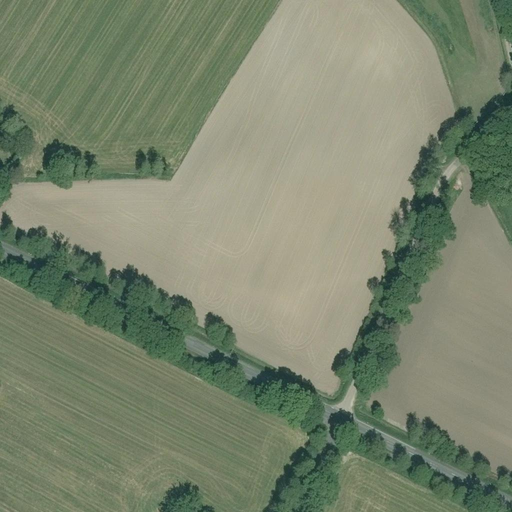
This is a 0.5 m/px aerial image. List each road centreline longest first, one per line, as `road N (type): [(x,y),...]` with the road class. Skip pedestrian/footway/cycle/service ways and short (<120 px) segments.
road 1 (secondary): [(341,420),(0,248)]
road 2 (unclassified): [(341,420),(454,160),(511,109)]
road 3 (secondary): [(511,505),(341,420)]
